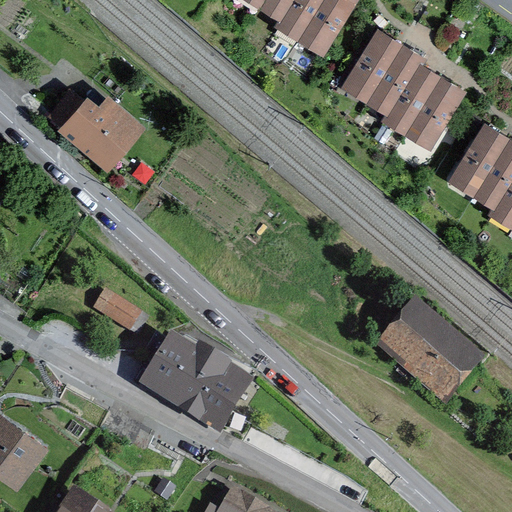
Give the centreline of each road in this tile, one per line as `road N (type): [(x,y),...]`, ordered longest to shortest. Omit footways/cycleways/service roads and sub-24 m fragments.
road 1 (secondary): [(439,511),(0,110)]
road 2 (residential): [(0,323),(347,511)]
road 3 (track): [(379,373),(261,313),(224,316)]
